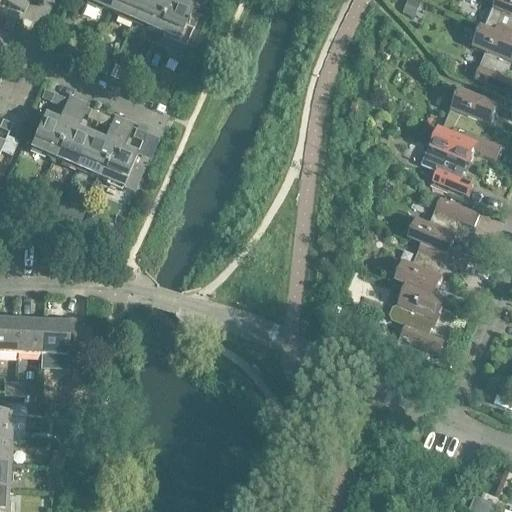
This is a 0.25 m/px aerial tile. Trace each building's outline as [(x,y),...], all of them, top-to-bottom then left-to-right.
[(0,0),(0,3),(23,13),(27,3),(19,0),(0,0)] [(110,13),(115,0),(87,0),(86,3),(110,13)] [(115,0),(110,13),(133,23),(142,0),(115,0)] [(142,0),(133,23),(155,33),(169,0),(142,0)] [(180,0),(169,0),(155,33),(165,37),(161,44),(182,53),(192,28),(186,26),(193,10),(179,4),(180,0)] [(410,0),(408,0),(403,14),(414,19),(420,4),(410,0)] [(484,31),(494,35),(511,42),(511,0),(497,0),(493,11),(484,31)] [(481,29),(472,50),(487,56),(481,70),(480,69),(474,82),(510,96),(511,97),(511,82),(503,78),(509,65),(511,66),(511,63),(511,42),(494,35),(484,31),(481,29)] [(0,45),(8,49),(12,40),(0,34),(0,45)] [(99,62),(94,73),(104,77),(109,66),(99,62)] [(450,113),(442,133),(452,137),(452,136),(477,147),(475,154),(496,163),(501,150),(478,140),(483,127),(489,129),(498,108),(459,92),(450,113)] [(50,104),(60,108),(56,117),(60,119),(58,123),(44,117),(30,150),(54,160),(78,103),(68,99),(67,102),(53,96),(50,104)] [(78,103),(54,160),(76,170),(90,137),(77,131),(88,107),(78,103)] [(100,116),(96,124),(105,128),(109,120),(100,116)] [(124,123),(114,118),(103,143),(90,137),(76,170),(99,179),(124,123)] [(2,122),(0,127),(0,130),(8,134),(12,126),(2,122)] [(133,127),(124,123),(99,179),(133,194),(143,172),(132,168),(136,157),(123,151),(133,127)] [(133,139),(142,143),(145,135),(136,131),(133,139)] [(429,151),(423,166),(424,167),(423,168),(437,173),(432,184),(430,189),(448,196),(450,191),(467,199),(473,186),(461,181),(466,167),(469,168),(475,154),(477,147),(452,136),(452,137),(442,133),(439,131),(430,152),(429,151)] [(421,187),(417,196),(428,200),(432,192),(421,187)] [(449,252),(455,237),(452,236),(458,223),(474,229),(479,216),(440,200),(435,213),(437,214),(431,227),(416,221),(408,242),(421,248),(421,247),(447,257),(449,252)] [(74,210),(70,219),(80,224),(84,214),(74,210)] [(366,227),(363,234),(371,237),(374,231),(366,227)] [(434,299),(442,279),(436,277),(441,264),(465,273),(470,260),(449,252),(447,257),(421,247),(421,248),(418,254),(420,255),(414,268),(403,263),(395,284),(406,289),(406,288),(434,300),(434,299)] [(392,311),(389,318),(391,323),(405,329),(396,350),(424,361),(428,352),(439,357),(444,344),(428,337),(434,324),(436,325),(445,304),(434,299),(434,300),(406,288),(406,289),(398,309),(397,309),(392,311)] [(7,318),(7,323),(0,322),(0,354),(15,355),(17,319),(7,318)] [(27,324),(27,320),(17,319),(15,355),(40,357),(42,325),(27,324)] [(57,321),(57,326),(42,325),(40,357),(66,358),(66,348),(79,348),(81,322),(57,321)] [(3,398),(13,399),(14,386),(4,385),(3,398)] [(14,386),(13,399),(23,400),(24,386),(14,386)] [(11,417),(0,416),(1,403),(0,403),(0,441),(10,442),(11,417)] [(0,441),(0,467),(8,467),(10,442),(0,441)] [(0,467),(0,491),(7,492),(8,467),(0,467)]
